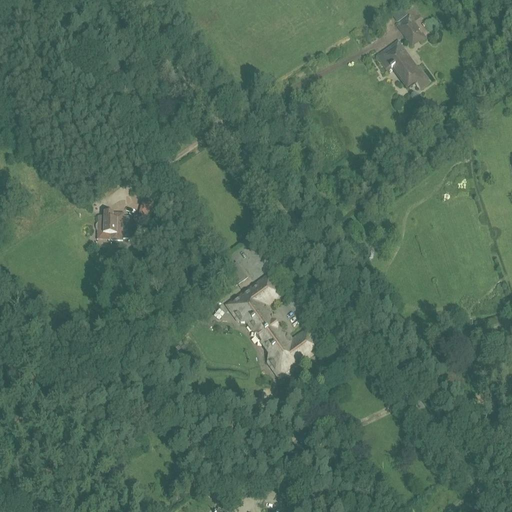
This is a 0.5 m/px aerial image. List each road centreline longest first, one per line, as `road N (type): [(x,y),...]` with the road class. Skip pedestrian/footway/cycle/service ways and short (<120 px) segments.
road 1 (residential): [(496,511),(220,126)]
road 2 (residential): [(130,0),(220,126)]
